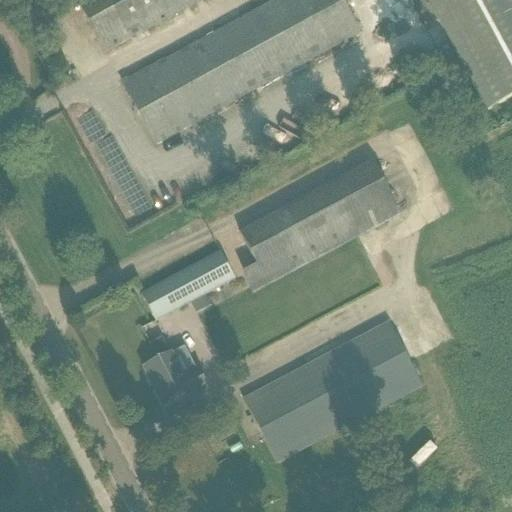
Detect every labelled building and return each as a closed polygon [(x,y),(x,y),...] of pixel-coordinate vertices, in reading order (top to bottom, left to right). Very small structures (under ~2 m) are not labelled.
[(75,0),(105,53),(202,0),(75,0)] [(357,27),(348,12),(341,0),(276,0),(146,72),(127,82),(126,80),(121,83),(155,145),(181,131),(331,48),(339,44),(359,33),(356,27),(357,27)] [(511,0),(425,0),(487,113),(511,98),(511,0)] [(239,234),(256,267),(243,274),(253,293),(398,215),(371,163),(239,234)] [(140,296),(155,323),(172,313),(190,304),(204,296),(234,280),(220,253),(158,286),(140,296)] [(204,296),(190,304),(196,314),(210,307),(204,296)] [(243,402),(275,464),(293,455),(420,387),(388,325),(260,393),(243,402)] [(143,369),(155,393),(158,391),(166,405),(188,393),(191,398),(207,390),(196,368),(181,376),(161,339),(149,345),(157,361),(143,369)]
